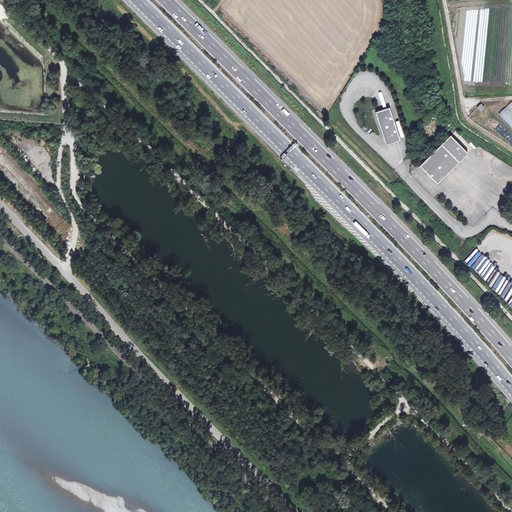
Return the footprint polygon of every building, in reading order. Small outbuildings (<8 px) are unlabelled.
[(511,102),(500,114),(511,127),(511,102)] [(389,108),(375,113),(385,145),(399,140),(389,108)] [(421,135),(437,119),(431,113),(415,128),(421,135)] [(433,122),(427,130),(430,132),(437,125),(433,122)] [(450,136),(419,166),(436,184),(467,154),(450,136)]
